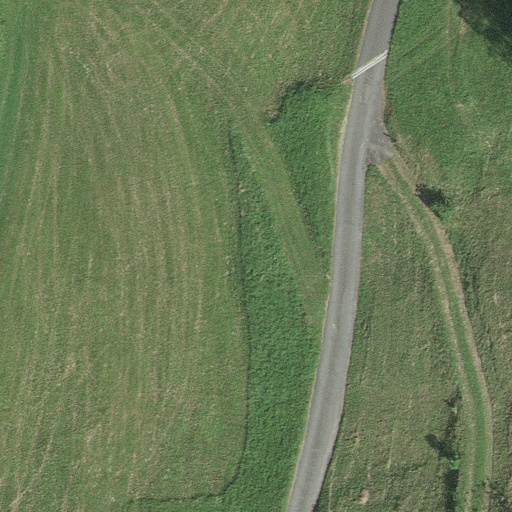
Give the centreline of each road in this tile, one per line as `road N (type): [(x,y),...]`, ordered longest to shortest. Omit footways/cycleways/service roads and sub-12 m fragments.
road 1 (residential): [(301,511),(338,344),(356,128),(388,0)]
road 2 (track): [(356,128),(393,158),(434,231),(478,418),(473,511)]
